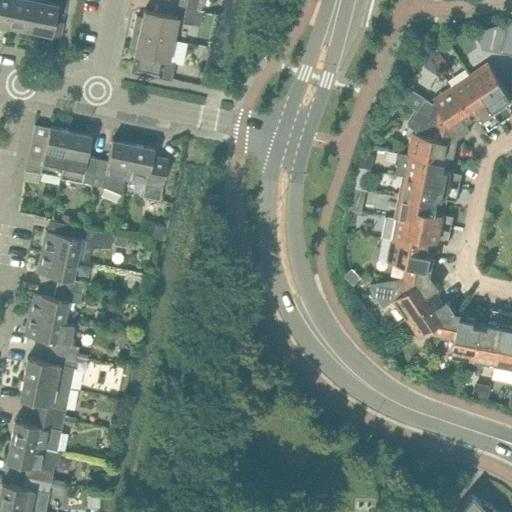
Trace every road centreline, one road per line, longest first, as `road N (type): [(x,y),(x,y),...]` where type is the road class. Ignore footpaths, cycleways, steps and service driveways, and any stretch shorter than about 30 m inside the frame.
road 1 (tertiary): [(511,445),(399,406),(357,381),(311,329)]
road 2 (tertiary): [(277,134),(265,215),(270,251),(288,302),(311,329)]
road 3 (tertiary): [(311,329),(293,215),(305,138)]
road 4 (residential): [(277,134),(96,96)]
road 5 (residential): [(511,287),(475,280),(464,264),(488,154)]
road 6 (tertiary): [(331,0),(277,134)]
road 7 (tertiary): [(305,138),(342,0)]
